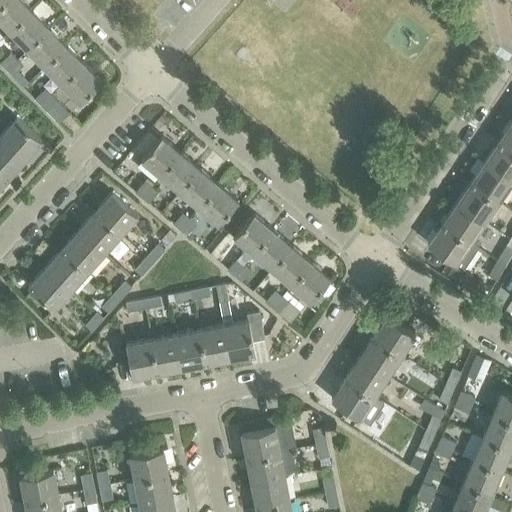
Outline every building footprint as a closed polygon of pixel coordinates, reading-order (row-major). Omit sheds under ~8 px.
[(3,0),(0,3),(0,21),(9,30),(31,9),(22,0),(3,0)] [(9,30),(26,48),(48,26),(31,9),(9,30)] [(65,44),(48,26),(26,48),(16,57),(5,69),(11,75),(23,64),(17,58),(26,48),(43,66),(65,44)] [(43,66),(61,83),(83,62),(65,44),(43,66)] [(11,51),(0,60),(0,63),(5,69),(16,57),(11,51)] [(79,102),(101,80),(83,62),(61,83),(79,102)] [(34,98),(40,104),(50,94),(45,88),(34,98)] [(40,104),(58,122),(69,112),(50,94),(40,104)] [(42,139),(17,117),(0,136),(25,158),(42,139)] [(511,119),(497,139),(511,149),(511,119)] [(0,136),(0,168),(9,177),(25,158),(0,136)] [(140,160),(160,176),(180,152),(160,136),(140,160)] [(483,160),(511,179),(511,149),(497,139),(483,160)] [(180,152),(160,176),(179,192),(199,168),(180,152)] [(483,160),(469,181),(498,200),(511,179),(483,160)] [(0,186),(9,177),(0,168),(0,186)] [(179,192),(198,208),(218,184),(199,168),(179,192)] [(135,192),(142,197),(151,186),(145,181),(135,192)] [(455,201),(484,220),(498,200),(469,181),(455,201)] [(198,208),(218,225),(238,201),(218,184),(198,208)] [(142,197),(148,203),(157,191),(151,186),(142,197)] [(138,215),(112,192),(95,211),(121,234),(138,215)] [(374,193),(367,202),(377,211),(384,202),(374,193)] [(455,201),(441,221),(470,241),(484,220),(455,201)] [(95,211),(78,229),(105,253),(121,234),(95,211)] [(172,224),(180,230),(190,217),(183,211),(172,224)] [(227,268),(234,275),(244,263),(243,263),(252,253),(252,254),(272,230),(252,213),(232,237),(245,248),(237,257),(227,268)] [(186,235),(197,223),(190,217),(180,230),(186,235)] [(441,221),(427,241),(456,261),(465,267),(479,247),(470,241),(441,221)] [(88,271),(105,253),(78,229),(62,247),(88,271)] [(291,246),(272,230),(252,254),(271,270),(291,246)] [(505,245),(497,259),(505,264),(511,251),(511,248),(511,249),(511,248),(511,239),(509,238),(505,245)] [(158,243),(146,256),(153,262),(165,249),(158,243)] [(271,270),(290,286),(310,262),(291,246),(271,270)] [(62,247),(45,266),(72,289),(88,271),(62,247)] [(134,268),(141,275),(153,262),(146,256),(134,268)] [(497,259),(488,275),(496,279),(505,264),(497,259)] [(310,302),(330,278),(310,262),(290,286),(310,302)] [(244,263),(234,275),(241,280),(251,269),(244,263)] [(55,308),(72,289),(45,266),(28,285),(55,308)] [(113,293),(119,299),(132,286),(125,279),(113,293)] [(225,283),(216,284),(222,318),(231,317),(225,283)] [(209,286),(192,289),(193,298),(210,295),(209,286)] [(192,289),(174,292),(176,302),(193,298),(192,289)] [(264,301),(272,307),(282,295),(275,289),(264,301)] [(113,293),(101,306),(108,312),(119,299),(113,293)] [(160,294),(142,298),(144,307),(161,304),(160,294)] [(290,322),(300,310),(282,295),(272,307),(290,322)] [(142,298),(126,301),(126,305),(127,310),(144,307),(142,298)] [(85,324),(92,330),(103,317),(96,311),(85,324)] [(223,324),(230,357),(255,352),(252,340),(265,338),(260,311),(247,314),(248,319),(232,322),(223,324)] [(386,315),(372,336),(400,354),(414,333),(386,315)] [(223,324),(199,329),(205,362),(230,357),(223,324)] [(199,329),(175,334),(181,367),(205,362),(199,329)] [(175,334),(150,338),(157,372),(181,367),(175,334)] [(358,357),(387,375),(400,354),(372,336),(358,357)] [(150,338),(125,343),(132,376),(157,372),(150,338)] [(476,354),(467,375),(482,382),(491,360),(476,354)] [(358,357),(345,378),(374,396),(387,375),(358,357)] [(452,367),(445,383),(453,387),(460,371),(452,367)] [(331,399),(360,417),(374,396),(345,378),(331,399)] [(438,399),(447,402),(453,387),(445,383),(438,399)] [(511,393),(502,389),(492,412),(511,421),(511,393)] [(460,390),(457,398),(471,404),(474,396),(460,390)] [(454,406),(468,412),(471,404),(457,398),(454,406)] [(511,421),(492,412),(482,435),(510,447),(511,443),(511,421)] [(433,413),(426,429),(435,433),(442,417),(433,413)] [(241,431),(246,456),(280,450),(275,425),(241,431)] [(312,429),(315,443),(326,441),(323,427),(312,429)] [(426,429),(419,446),(428,450),(435,433),(426,429)] [(453,450),(457,441),(441,434),(437,443),(453,450)] [(472,458),(501,470),(510,447),(482,435),(472,458)] [(318,457),(329,455),(326,441),(315,443),(318,457)] [(437,443),(428,466),(438,470),(444,472),(453,450),(437,443)] [(163,448),(129,454),(134,479),(168,473),(163,448)] [(251,481),(284,474),(280,450),(246,456),(251,481)] [(463,480),(463,481),(491,493),(501,470),(472,458),(467,470),(459,467),(454,477),(463,480)] [(424,477),(434,481),(438,470),(428,466),(424,477)] [(20,476),(25,501),(59,494),(54,469),(20,476)] [(96,471),(99,486),(110,484),(107,469),(96,471)] [(80,474),(83,489),(94,487),(91,472),(80,474)] [(134,479),(139,503),(173,497),(168,473),(134,479)] [(251,481),(256,505),(289,498),(284,474),(251,481)] [(333,475),(323,477),(325,491),(336,489),(333,475)] [(421,481),(418,489),(433,495),(436,487),(421,481)] [(463,481),(453,504),(472,511),(482,511),(491,493),(463,481)] [(101,499),(112,497),(110,484),(99,486),(101,499)] [(86,503),(97,501),(94,487),(83,489),(86,503)] [(336,489),(325,491),(328,506),(339,504),(336,489)] [(414,497),(430,503),(433,495),(418,489),(414,497)] [(25,501),(26,511),(62,511),(59,494),(25,501)] [(139,503),(140,511),(175,511),(173,497),(139,503)] [(256,505),(257,511),(291,511),(289,498),(256,505)]
